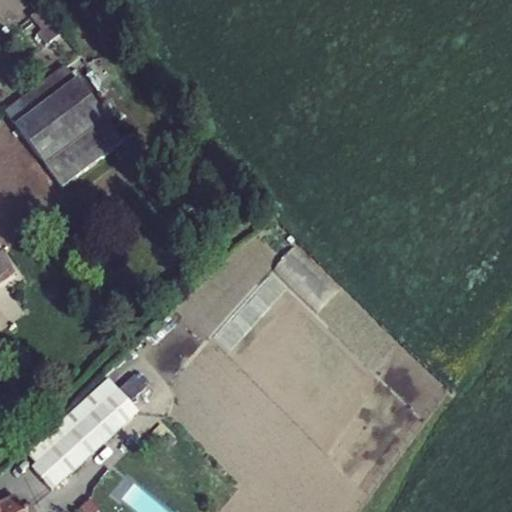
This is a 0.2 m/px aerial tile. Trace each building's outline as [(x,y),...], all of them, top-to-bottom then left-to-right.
[(65,68),(5,114),(63,189),(123,145),(65,68)] [(298,246),(276,270),(322,312),(344,288),(298,246)] [(0,288),(17,276),(0,253),(0,288)] [(110,380),(26,455),(36,466),(33,470),(52,493),(139,415),(132,406),(148,390),(135,377),(120,392),(110,380)] [(0,511),(23,511),(16,498),(0,506),(0,511)] [(98,511),(91,503),(81,511),(98,511)]
